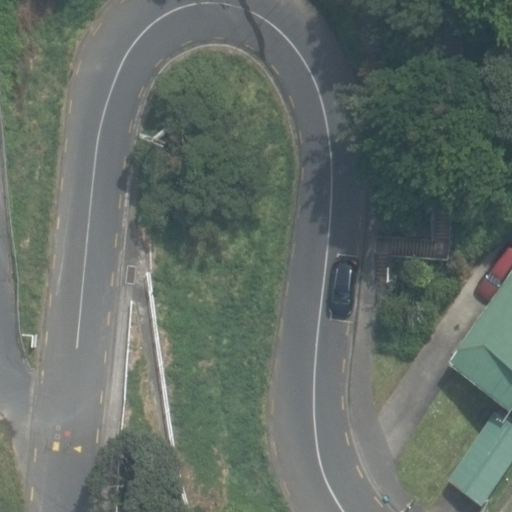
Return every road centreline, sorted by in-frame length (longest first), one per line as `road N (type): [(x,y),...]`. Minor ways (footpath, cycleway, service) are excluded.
road 1 (residential): [(225,0),(254,4),(297,46),(316,105),(296,396),(315,463),(345,511)]
road 2 (residential): [(71,423),(94,125),(125,45),(158,4),(184,0)]
road 3 (residential): [(71,423),(27,427),(6,386),(0,340)]
